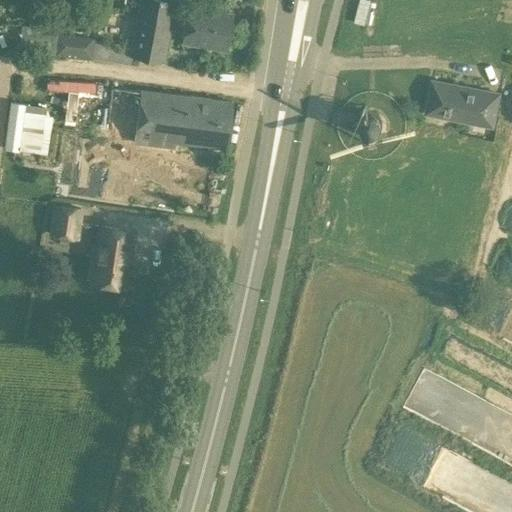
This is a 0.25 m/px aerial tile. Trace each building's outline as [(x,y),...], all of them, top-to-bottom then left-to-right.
[(187,5),(187,6),(174,4),(175,0),(172,0),(138,0),(128,56),(163,63),(170,28),(183,31),(181,41),(225,50),(231,14),(187,5)] [(57,34),(55,55),(92,59),(92,58),(94,39),(94,37),(57,34)] [(94,39),(92,58),(109,60),(112,42),(94,39)] [(92,90),(92,80),(45,79),(44,89),(92,90)] [(427,113),(492,127),(499,93),(432,80),(427,113)] [(110,86),(104,139),(173,147),(174,141),(225,147),(231,100),(142,89),(141,90),(110,86)] [(9,102),(2,149),(47,155),(52,117),(43,116),(44,107),(9,102)] [(362,135),(373,139),(381,136),(386,130),(387,122),(384,116),(379,111),(372,109),(363,111),(358,116),(356,122),(357,128),(362,135)] [(451,185),(441,232),(473,239),(483,193),(451,185)] [(47,235),(78,239),(83,207),(51,202),(47,235)] [(94,257),(90,282),(125,285),(127,271),(133,229),(99,224),(94,257)] [(511,418),(494,412),(492,417),(450,401),(440,426),(511,453),(511,418)]
